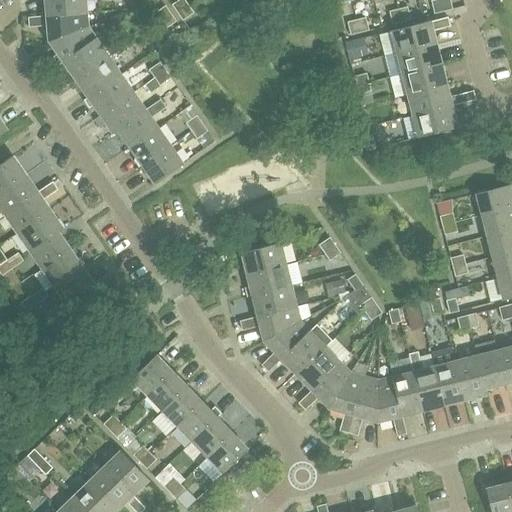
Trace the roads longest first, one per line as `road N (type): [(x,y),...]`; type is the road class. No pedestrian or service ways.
road 1 (residential): [(300,476),(286,430),(216,355),(0,42)]
road 2 (residential): [(446,448),(321,480),(300,476)]
